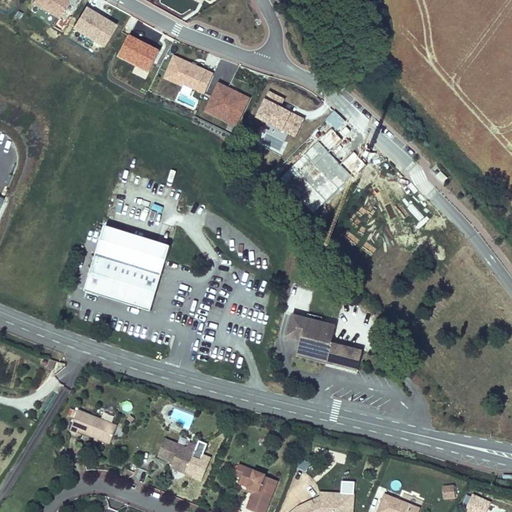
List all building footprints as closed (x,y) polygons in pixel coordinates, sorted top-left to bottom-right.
[(71,1),(69,0),(35,0),(33,4),(59,20),(71,1)] [(118,28),(87,10),(73,31),(104,50),(118,28)] [(161,53),(130,36),(118,58),(150,74),(161,53)] [(215,75),(175,57),(164,80),(184,89),(185,86),(205,95),(215,75)] [(252,100),(219,84),(205,112),(237,129),(252,100)] [(307,122),(283,110),(287,101),(270,93),(256,121),(298,141),(307,122)] [(85,294),(152,314),(172,248),(106,228),(85,294)] [(298,359),(358,374),(364,353),(333,346),(338,329),(292,317),(287,340),(302,344),(298,359)] [(112,441),(119,424),(79,409),(71,430),(80,433),(82,431),(112,441)] [(184,474),(193,452),(162,441),(156,457),(173,463),(171,469),(184,474)] [(233,475),(241,478),(246,466),(238,463),(233,475)] [(257,511),(264,511),(277,482),(264,477),(266,474),(246,466),(241,478),(239,483),(247,487),(255,490),(253,495),(248,508),(257,511)] [(443,487),(445,501),(457,499),(455,485),(443,487)] [(245,492),(253,495),(255,490),(247,487),(245,492)] [(351,511),(352,496),(321,494),(320,499),(320,504),(312,503),(312,498),(292,511),(351,511)] [(418,511),(420,507),(385,494),(378,511),(418,511)] [(464,511),(465,511),(475,511),(482,499),(471,494),(464,511)] [(475,511),(484,511),(489,502),(482,499),(475,511)]
